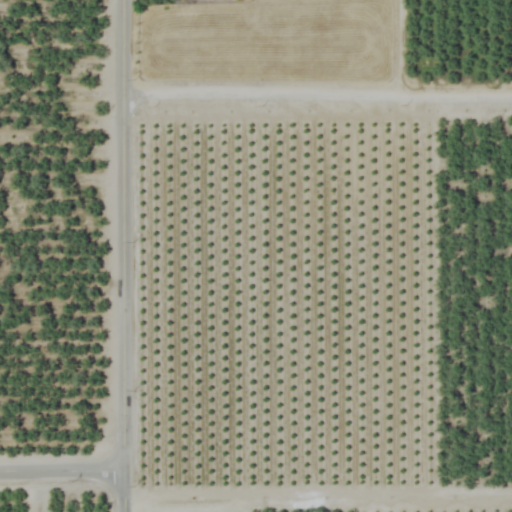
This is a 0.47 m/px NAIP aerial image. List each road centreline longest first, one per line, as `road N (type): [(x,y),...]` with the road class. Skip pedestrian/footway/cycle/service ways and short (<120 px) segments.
road 1 (residential): [(125,0),(124,511)]
road 2 (residential): [(0,471),(124,471)]
